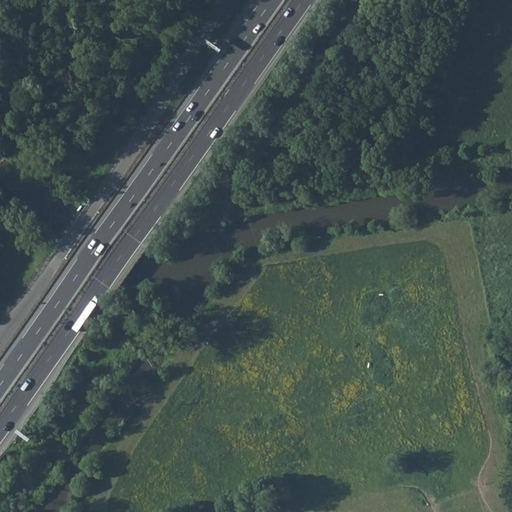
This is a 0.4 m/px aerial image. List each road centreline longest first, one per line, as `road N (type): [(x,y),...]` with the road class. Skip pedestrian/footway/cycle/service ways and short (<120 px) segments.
road 1 (trunk): [(0,428),(302,0)]
road 2 (trunk): [(272,0),(0,385)]
road 3 (track): [(365,0),(244,159),(233,198)]
